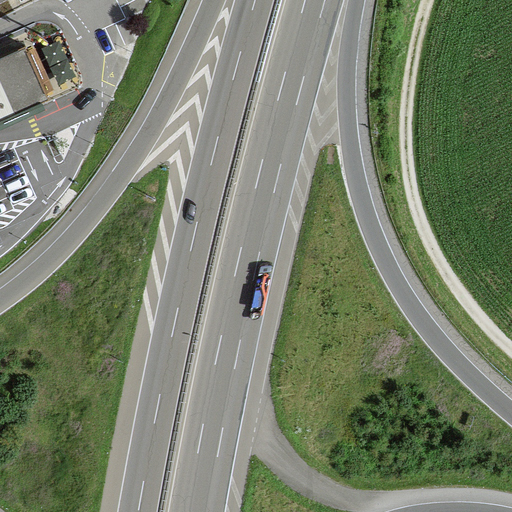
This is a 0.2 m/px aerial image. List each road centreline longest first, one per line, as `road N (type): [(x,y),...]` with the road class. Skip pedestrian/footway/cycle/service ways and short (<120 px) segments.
road 1 (motorway): [(197,511),(250,247),(315,0)]
road 2 (motorway): [(255,0),(194,234),(139,511)]
road 3 (motorway): [(486,390),(442,348),(400,289),(358,192),(347,144),(344,54),(354,0)]
road 4 (track): [(511,349),(451,279),(409,180),(406,109),(427,0)]
road 5 (motorway): [(222,0),(107,196),(0,300)]
